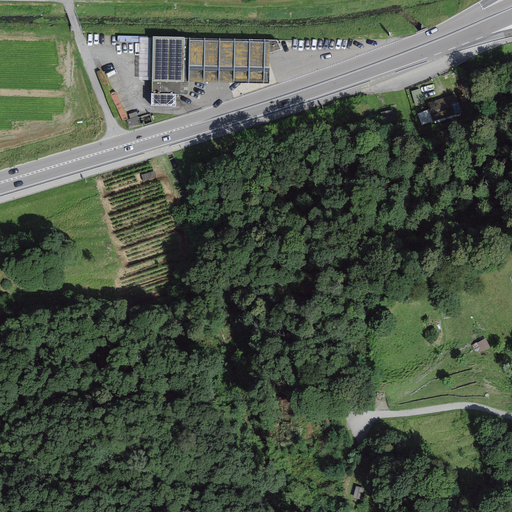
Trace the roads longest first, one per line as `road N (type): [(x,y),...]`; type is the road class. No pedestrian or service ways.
road 1 (primary): [(0,188),(453,41)]
road 2 (primary): [(467,21),(113,142)]
road 3 (residential): [(352,416),(463,403),(511,415)]
road 4 (unclassified): [(113,142),(65,0)]
